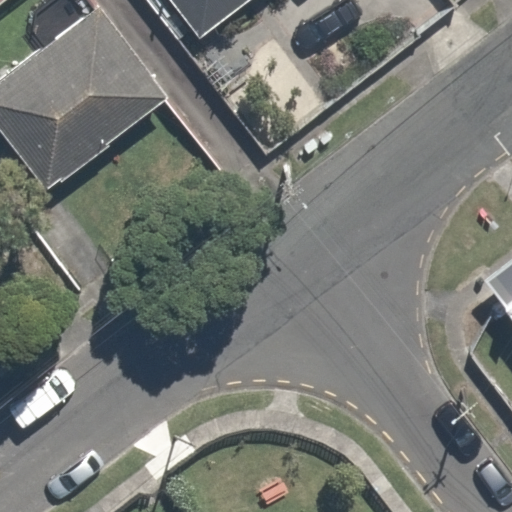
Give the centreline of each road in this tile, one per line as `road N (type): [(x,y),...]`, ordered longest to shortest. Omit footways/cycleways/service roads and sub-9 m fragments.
road 1 (residential): [(294,258),(0,482)]
road 2 (residential): [(294,258),(488,511)]
road 3 (residential): [(511,90),(294,258)]
